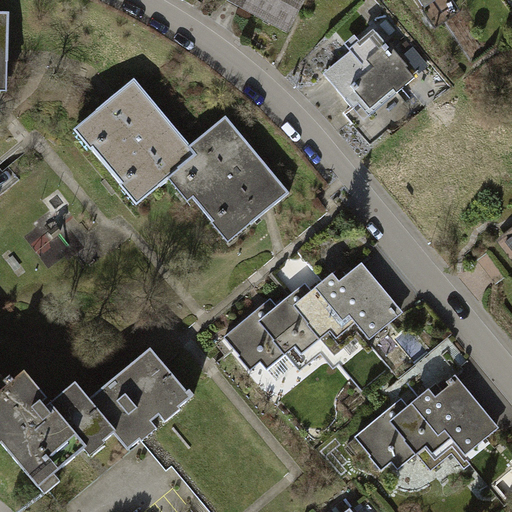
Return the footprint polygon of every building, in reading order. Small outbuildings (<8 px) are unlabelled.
[(301,0),(225,0),(224,3),(287,32),(301,0)] [(12,18),(0,17),(0,90),(10,91),(12,18)] [(412,79),(368,28),(320,69),(364,120),(412,79)] [(193,152),(133,82),(73,134),(139,209),(175,179),(230,243),(289,192),(228,122),(193,152)] [(29,235),(41,250),(61,234),(48,219),(29,235)] [(511,230),(499,240),(511,256),(511,230)] [(404,313),(364,265),(344,282),(336,271),(285,313),(272,298),(225,337),(262,381),(320,333),(327,341),(356,318),(373,338),(404,313)] [(0,430),(46,487),(113,433),(129,453),(196,399),(155,348),(91,400),(77,383),(51,404),(27,374),(9,388),(0,377),(0,430)] [(502,428),(461,381),(439,400),(431,391),(409,410),(400,400),(356,438),(384,470),(411,447),(422,459),(452,434),(470,455),(502,428)]
